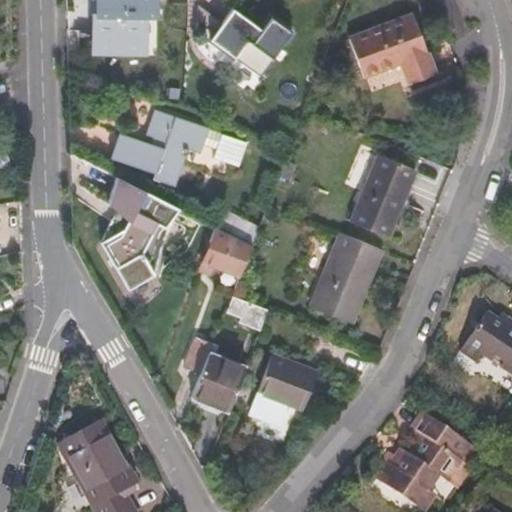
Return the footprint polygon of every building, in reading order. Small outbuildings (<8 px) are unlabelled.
[(161,0),(98,0),(98,15),(94,15),(94,32),(147,51),(148,15),(162,16),(161,0)] [(286,43),(232,6),(210,39),(262,77),(286,43)] [(415,14),(351,37),(365,76),(402,63),(410,82),(438,71),(415,14)] [(147,51),(94,32),(93,55),(147,55),(147,51)] [(205,143),(209,129),(210,128),(157,109),(147,134),(153,136),(150,143),(123,134),(114,157),(158,173),(157,178),(176,184),(187,155),(181,153),(182,147),(201,154),(205,143)] [(218,148),(222,133),(209,129),(205,143),(218,148)] [(249,142),(222,133),(218,148),(215,158),(241,166),(249,142)] [(135,185),(72,153),(73,176),(113,196),(104,214),(117,221),(108,240),(163,268),(183,231),(127,202),(135,185)] [(417,171),(379,155),(352,221),(390,238),(417,171)] [(297,162),(286,158),(280,175),(291,180),(297,162)] [(216,226),(244,241),(252,222),(223,208),(215,225),(216,226)] [(240,275),(252,245),(244,241),(216,226),(203,260),(215,265),(240,275)] [(354,322),(385,249),(342,232),(312,305),(354,322)] [(203,260),(199,270),(212,275),(215,265),(203,260)] [(232,294),(248,301),(249,295),(251,291),(246,285),(237,281),(232,294)] [(261,330),(269,309),(248,301),(232,294),(227,309),(243,316),(242,321),(261,330)] [(511,373),(511,327),(498,319),(488,312),(461,351),(478,362),(482,354),(511,373)] [(498,319),(511,327),(511,320),(502,313),(498,319)] [(202,373),(210,352),(214,342),(198,336),(186,366),(202,373)] [(193,396),(229,410),(246,367),(210,352),(202,373),(193,396)] [(318,370),(275,353),(260,391),(304,409),(318,370)] [(477,447),(431,415),(420,431),(425,435),(406,462),(401,458),(383,484),(418,507),(440,477),(457,488),(473,467),(467,463),(477,447)] [(113,476),(127,467),(101,423),(60,446),(97,511),(132,511),(120,490),(113,476)] [(135,481),(127,467),(113,476),(120,490),(135,481)]
